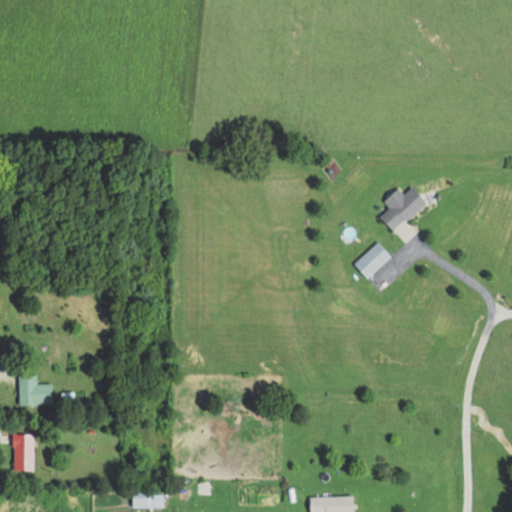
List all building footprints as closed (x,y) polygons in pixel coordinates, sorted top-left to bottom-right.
[(403,194),(397,188),(382,201),(388,208),(379,216),(392,231),(425,202),(411,187),(403,194)] [(389,256),(375,241),(352,264),(366,279),(389,256)] [(51,405),(51,384),(35,384),(35,376),(17,376),(17,405),(51,405)] [(32,434),(12,434),(12,471),(32,471),(32,434)] [(351,511),(351,496),(308,496),(307,511),(351,511)]
